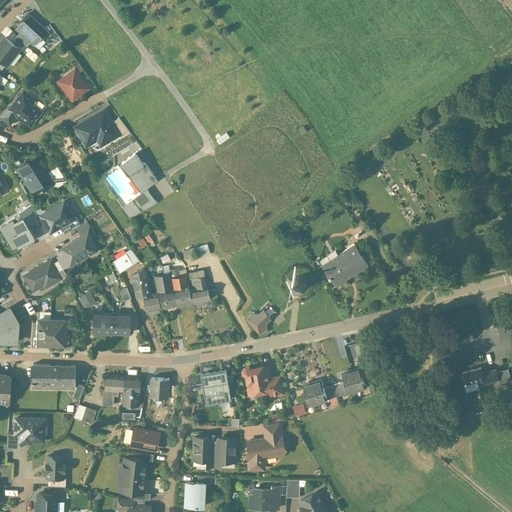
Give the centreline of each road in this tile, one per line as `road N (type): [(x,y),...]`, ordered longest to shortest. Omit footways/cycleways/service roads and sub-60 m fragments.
road 1 (unclassified): [(184,360),(511,288)]
road 2 (unclassified): [(0,355),(184,360)]
road 3 (residential): [(0,134),(30,139),(155,65)]
road 4 (residential): [(171,511),(185,426),(184,360)]
